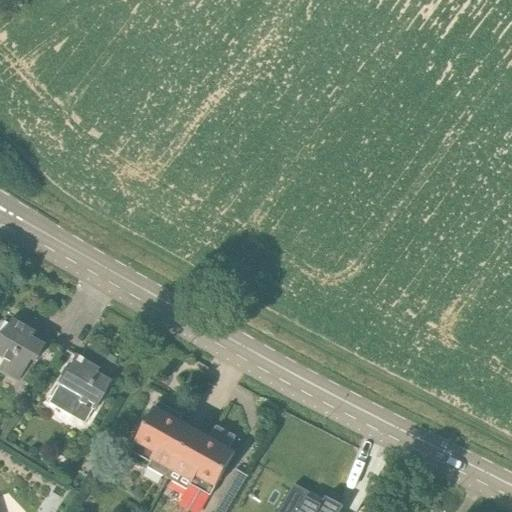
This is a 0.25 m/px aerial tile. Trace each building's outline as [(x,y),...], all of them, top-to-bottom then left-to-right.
[(0,335),(0,359),(2,361),(0,364),(0,373),(17,383),(30,360),(34,363),(47,340),(11,319),(1,337),(0,335)] [(58,385),(49,401),(72,414),(79,403),(94,411),(110,381),(96,373),(98,369),(75,355),(58,385)] [(158,402),(131,451),(150,463),(148,469),(166,480),(195,429),(181,422),(184,416),(158,402)] [(195,429),(166,480),(170,482),(187,491),(190,485),(211,496),(236,452),(229,449),(236,437),(216,426),(209,438),(195,429)] [(339,511),(342,507),(326,498),(324,501),(296,486),(288,500),(286,499),(278,511),(339,511)] [(228,490),(220,504),(230,509),(238,495),(228,490)]
